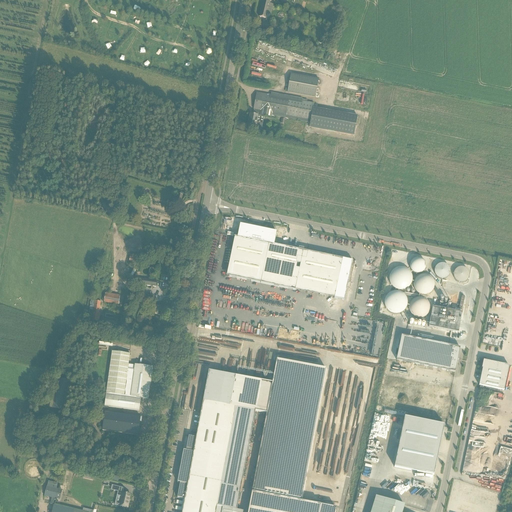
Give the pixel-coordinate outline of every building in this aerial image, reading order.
[(263,0),(259,17),(264,18),(266,19),(267,14),(271,15),(273,5),(269,4),(270,0),(263,0)] [(281,0),(281,2),(276,1),(275,6),(286,9),(287,2),(281,0)] [(264,23),(262,29),(269,31),(271,24),(264,23)] [(287,93),(315,98),(318,79),(290,74),(287,93)] [(248,120),(247,125),(255,127),(255,129),(254,129),(260,130),(261,130),(264,117),(271,118),(276,119),(276,116),(285,118),(310,123),(309,127),(354,136),(357,117),(357,120),(340,116),(312,111),(314,103),(257,93),(254,110),(255,110),(254,115),(250,114),(249,120),(248,120)] [(234,237),(226,276),(295,291),(319,296),(324,297),(334,299),(342,260),(343,260),(343,259),(277,246),(277,244),(279,244),(279,242),(279,241),(279,239),(278,238),(278,236),(277,235),(276,234),(274,233),(273,232),(272,232),(272,231),(271,231),(270,231),(269,231),(268,231),(267,231),(267,233),(265,232),(263,240),(265,241),(265,243),(234,237)] [(423,272),(425,270),(426,268),(426,265),(425,262),(424,260),(422,259),(420,258),(418,258),(416,259),(413,260),(411,262),(411,264),(411,267),(412,269),(413,271),(415,273),(417,273),(420,273),(421,273),(423,272)] [(447,278),(449,276),(450,274),(450,271),(449,268),(448,266),(446,265),(444,264),(442,264),(440,264),(437,266),(436,268),(435,270),(435,273),(436,275),(437,277),(439,279),(441,279),(444,279),(445,279),(447,278)] [(408,288),(410,286),(412,283),(412,279),(411,274),(409,271),(406,269),(404,268),(400,268),(397,269),(393,271),(390,275),(390,277),(389,282),(391,285),(393,288),(396,290),(399,291),(403,291),(405,290),(408,288)] [(466,281),(468,280),(469,277),(469,275),(468,272),(467,270),(465,269),(463,268),(461,268),(459,268),(456,270),(454,272),(454,274),(454,277),(455,279),(456,281),(458,282),(460,283),(463,283),(464,282),(466,281)] [(431,293),(433,290),(434,288),(435,284),(433,280),(432,277),(429,276),(427,275),(424,275),(421,275),(418,277),(415,280),(414,283),(414,287),(415,290),(417,292),(420,294),(423,295),(426,295),(428,294),(431,293)] [(141,279),(140,285),(150,286),(156,287),(157,281),(151,280),(141,279)] [(404,312),(406,309),(408,306),(408,303),(407,298),(404,295),(402,293),(399,292),(396,292),(392,293),(389,295),(386,298),(385,301),(385,305),(386,309),(388,311),(392,314),(395,315),(399,314),(401,314),(404,312)] [(146,295),(145,303),(151,304),(150,311),(152,311),(155,312),(158,312),(158,315),(162,316),(163,312),(163,311),(164,310),(163,309),(163,307),(159,306),(158,306),(157,305),(156,306),(153,305),(153,302),(154,296),(149,295),(149,296),(146,295)] [(104,301),(118,304),(121,304),(122,300),(119,300),(119,298),(105,296),(104,301)] [(427,316),(429,314),(430,311),(430,308),(429,303),(427,301),(425,299),(422,298),(419,298),(416,298),(413,300),(411,304),(410,306),(410,310),(411,313),(413,316),(415,317),(419,318),(422,318),(424,318),(427,316)] [(89,314),(88,319),(91,319),(90,321),(98,322),(100,314),(98,313),(100,303),(95,303),(95,301),(91,301),(90,306),(90,309),(89,314)] [(458,333),(462,313),(432,307),(428,327),(458,333)] [(100,325),(115,327),(116,320),(101,318),(100,325)] [(206,344),(207,330),(214,331),(215,328),(202,327),(202,328),(197,328),(196,337),(199,338),(199,344),(206,344)] [(104,330),(103,335),(116,338),(118,333),(104,330)] [(460,348),(401,336),(396,360),(455,373),(460,348)] [(106,393),(104,406),(110,407),(139,411),(141,398),(148,399),(150,384),(151,384),(153,367),(147,366),(147,365),(144,364),(144,366),(138,365),(138,366),(134,365),(128,365),(130,354),(112,352),(106,393)] [(236,376),(230,405),(235,406),(235,407),(255,410),(255,412),(266,414),(247,511),(319,511),(320,505),(301,502),(326,369),(276,360),(272,383),(236,376)] [(482,369),(479,386),(504,391),(509,366),(483,361),(481,369),(482,369)] [(242,511),(243,511),(236,511),(255,412),(255,410),(235,407),(235,406),(230,405),(236,376),(208,371),(196,438),(189,437),(186,451),(183,451),(181,464),(180,464),(179,466),(180,466),(177,483),(180,484),(177,498),(184,500),(182,511),(242,511)] [(53,391),(49,407),(52,408),(63,411),(70,381),(59,378),(56,392),(53,391)] [(140,418),(104,413),(102,430),(138,435),(140,418)] [(443,426),(403,418),(393,467),(433,475),(443,426)] [(47,486),(44,496),(56,499),(59,500),(62,490),(58,489),(56,489),(57,484),(48,482),(47,486)] [(112,486),(110,490),(118,492),(117,496),(121,497),(118,506),(127,508),(129,502),(128,502),(130,495),(123,493),(120,492),(121,488),(112,486)] [(93,496),(94,493),(86,491),(85,496),(86,496),(85,504),(91,504),(91,500),(92,500),(93,496)] [(404,506),(376,497),(370,511),(398,511),(400,505),(404,506)]
